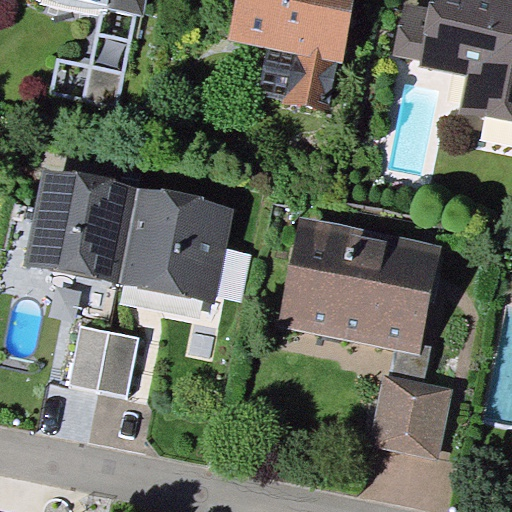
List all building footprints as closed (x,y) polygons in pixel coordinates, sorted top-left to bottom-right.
[(143,0),(4,0),(139,30),(143,0)] [(353,0),(230,0),(218,52),(299,68),(285,112),(331,118),(353,0)] [(511,6),(479,0),(431,0),(413,72),(465,84),(457,128),(511,139),(511,6)] [(237,217),(40,181),(23,281),(208,316),(237,217)] [(449,257),(303,223),(283,334),(423,364),(449,257)] [(140,341),(79,330),(69,393),(126,405),(140,341)] [(443,394),(378,382),(364,443),(433,457),(443,394)]
